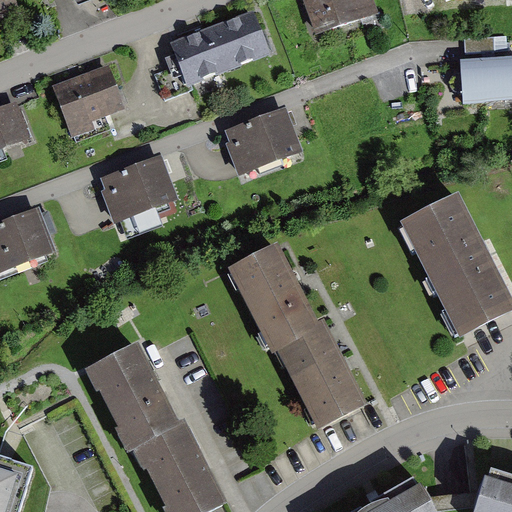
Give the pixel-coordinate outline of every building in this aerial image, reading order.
[(6,0),(0,0),(0,28),(15,23),(6,0)] [(63,0),(69,14),(105,0),(63,0)] [(364,0),(337,0),(300,14),(314,51),(358,35),(360,40),(377,34),(364,0)] [(503,0),(433,0),(434,14),(504,7),(503,0)] [(180,99),(264,70),(249,26),(165,55),(180,99)] [(511,62),(458,65),(459,107),(511,104),(511,62)] [(90,145),(87,137),(120,124),(103,79),(47,100),(67,154),(90,145)] [(11,117),(0,121),(0,164),(25,155),(11,117)] [(234,194),(300,168),(282,124),(222,147),(227,160),(222,162),(234,194)] [(173,216),(157,171),(96,194),(101,207),(96,208),(108,240),(173,216)] [(511,325),(453,209),(396,237),(456,354),(511,325)] [(31,225),(0,235),(0,283),(46,266),(31,225)] [(287,254),(238,278),(282,364),(290,360),(331,441),(376,415),(333,330),(328,333),(287,254)] [(146,347),(95,375),(106,399),(110,397),(127,433),(124,435),(137,460),(143,457),(153,476),(158,474),(177,509),(172,511),(171,511),(227,511),(238,507),(193,426),(187,428),(146,347)] [(20,511),(32,474),(0,464),(0,511),(20,511)] [(490,485),(484,483),(474,511),(511,511),(511,482),(493,477),(490,485)] [(421,511),(416,501),(413,503),(408,494),(373,511),(421,511)]
